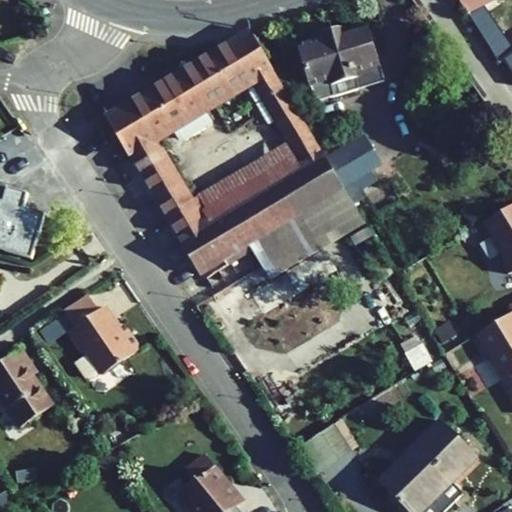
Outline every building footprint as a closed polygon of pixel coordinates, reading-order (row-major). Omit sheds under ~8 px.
[(511,0),(457,0),(468,15),(491,0),(511,0)] [(470,18),(497,61),(511,49),(511,46),(486,7),(470,18)] [(299,47),(310,85),(329,80),(334,97),(384,83),(368,27),(342,35),(340,30),(322,35),(324,40),(313,43),(299,47)] [(273,71),(249,31),(148,91),(171,131),(247,86),(255,81),(278,122),(291,144),(305,167),(302,169),(321,202),(342,190),(343,189),(326,160),(323,156),(322,156),(272,71),(273,71)] [(502,60),(511,74),(511,49),(497,61),(498,63),(502,60)] [(310,85),(314,103),(334,97),(329,80),(310,85)] [(247,86),(270,126),(278,122),(255,81),(247,86)] [(130,102),(154,142),(171,131),(148,91),(130,102)] [(246,247),(300,215),(281,182),(226,213),(220,203),(206,212),(198,199),(190,203),(154,142),(130,102),(104,117),(128,157),(130,156),(199,275),(210,269),(213,275),(253,252),(252,250),(249,252),(246,247)] [(343,189),(348,198),(376,181),(370,171),(379,165),(363,138),(326,160),(343,189)] [(291,144),(198,199),(206,212),(220,203),(226,213),(281,182),(300,215),(246,247),(249,252),(252,250),(253,252),(262,267),(355,211),(342,190),(321,202),(302,169),(305,167),(291,144)] [(437,157),(443,168),(455,162),(449,151),(437,157)] [(0,201),(0,250),(32,259),(45,214),(24,208),(28,194),(8,188),(3,202),(0,201)] [(503,257),(507,275),(511,273),(511,205),(483,224),(503,257)] [(262,267),(270,280),(363,224),(355,211),(262,267)] [(250,296),(261,314),(334,271),(323,252),(250,296)] [(87,295),(63,311),(74,328),(98,311),(87,295)] [(100,373),(102,376),(141,349),(127,329),(121,333),(104,307),(98,311),(74,328),(68,332),(85,357),(88,355),(100,373)] [(511,313),(476,335),(511,395),(511,313)] [(48,339),(70,324),(64,316),(42,331),(48,339)] [(405,354),(414,371),(432,362),(422,345),(405,354)] [(0,397),(21,428),(54,405),(33,376),(34,375),(27,365),(30,363),(20,349),(0,362),(0,397)] [(85,357),(75,364),(85,377),(92,379),(100,373),(88,355),(85,357)] [(379,482),(409,511),(444,511),(463,494),(451,482),(476,458),(440,422),(379,482)] [(301,450),(317,473),(349,451),(334,428),(301,450)] [(99,463),(104,471),(121,461),(116,453),(99,463)] [(240,511),(237,507),(244,501),(237,493),(235,495),(225,495),(227,485),(229,483),(204,454),(190,465),(190,475),(194,480),(176,493),(191,511),(240,511)] [(237,493),(229,483),(227,485),(225,495),(235,495),(237,493)] [(0,510),(15,502),(9,494),(0,499),(0,510)]
